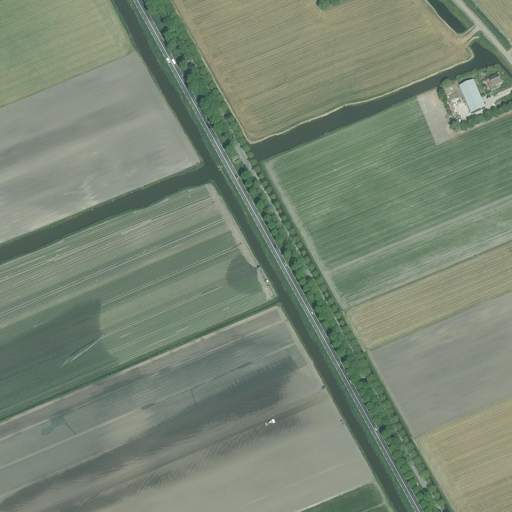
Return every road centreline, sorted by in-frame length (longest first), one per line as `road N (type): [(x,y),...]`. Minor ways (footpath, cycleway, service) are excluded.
road 1 (primary): [(422,511),(139,0)]
road 2 (unclassified): [(443,511),(161,0)]
